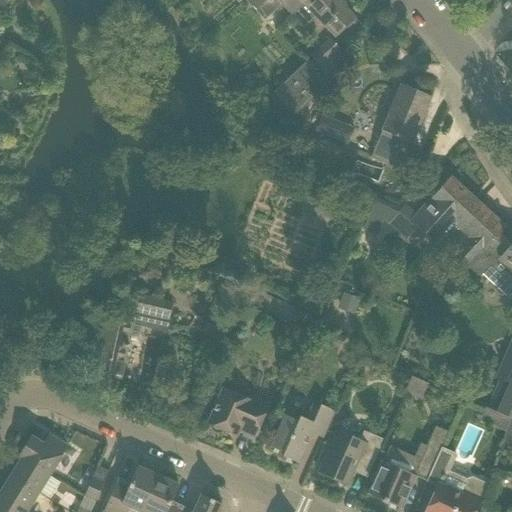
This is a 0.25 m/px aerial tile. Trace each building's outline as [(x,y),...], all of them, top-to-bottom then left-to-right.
[(245,0),(265,21),(282,5),(276,0),(245,0)] [(276,0),(282,5),(291,15),(303,5),(308,0),(276,0)] [(345,5),(339,0),(308,0),(303,5),(315,19),(323,27),(324,26),(334,37),(355,18),(344,6),(345,5)] [(339,51),(329,41),(311,57),(321,68),(339,51)] [(326,85),(308,65),(305,63),(273,93),(294,116),(326,85)] [(339,94),(348,84),(340,78),(332,88),(339,94)] [(431,97),(401,85),(386,121),(416,133),(431,97)] [(338,132),(342,123),(322,115),(314,132),(335,141),(346,146),(350,137),(338,132)] [(371,158),(401,170),(416,133),(386,121),(371,158)] [(441,242),(479,203),(451,177),(414,217),(409,222),(437,247),(441,242)] [(396,210),(375,201),(365,225),(378,231),(381,225),(388,228),(396,210)] [(505,241),(499,235),(506,228),(479,203),(441,242),(475,273),(505,241)] [(511,244),(511,246),(505,241),(475,273),(479,277),(485,276),(511,300),(511,244)] [(93,376),(120,382),(134,322),(166,329),(172,302),(126,293),(123,308),(125,309),(123,318),(106,314),(93,376)] [(298,324),(303,313),(304,311),(263,293),(257,306),(298,324)] [(344,294),(339,308),(354,314),(360,300),(344,294)] [(313,336),(320,321),(310,317),(304,331),(313,336)] [(508,385),(511,374),(511,363),(503,359),(494,379),(499,381),(508,385)] [(162,363),(157,386),(169,388),(174,365),(162,363)] [(230,427),(254,438),(269,405),(251,397),(250,401),(224,390),(208,424),(228,432),(230,427)] [(285,416),(271,448),(284,453),(282,457),(298,463),(311,433),(323,439),(335,412),(321,405),(318,411),(311,408),(306,420),(300,417),(298,422),(285,416)] [(441,448),(448,432),(435,427),(427,446),(416,471),(418,472),(428,477),(441,448)] [(318,472),(348,485),(354,472),(367,478),(384,440),(364,431),(359,441),(336,431),(318,472)] [(50,475),(68,447),(49,435),(43,444),(31,436),(18,456),(21,458),(22,457),(50,475)] [(80,460),(98,463),(102,441),(84,437),(80,460)] [(369,494),(401,509),(416,476),(418,472),(416,471),(427,446),(420,444),(414,457),(390,446),(369,494)] [(440,482),(439,485),(426,511),(474,511),(486,484),(472,477),(467,479),(450,472),(457,454),(441,448),(428,477),(440,482)] [(11,476),(39,493),(50,475),(22,457),(21,458),(11,476)] [(111,466),(104,463),(100,461),(85,496),(95,501),(111,466)] [(142,511),(158,476),(138,467),(131,483),(119,478),(103,511),(128,511),(130,508),(139,511),(142,511)] [(0,492),(0,494),(27,511),(39,493),(11,476),(0,492)] [(172,501),(179,485),(158,476),(142,511),(180,511),(183,506),(172,501)] [(0,494),(0,511),(27,511),(0,494)] [(218,511),(222,505),(201,495),(194,511),(183,506),(180,511),(218,511)] [(78,511),(90,511),(95,501),(85,496),(78,511)]
